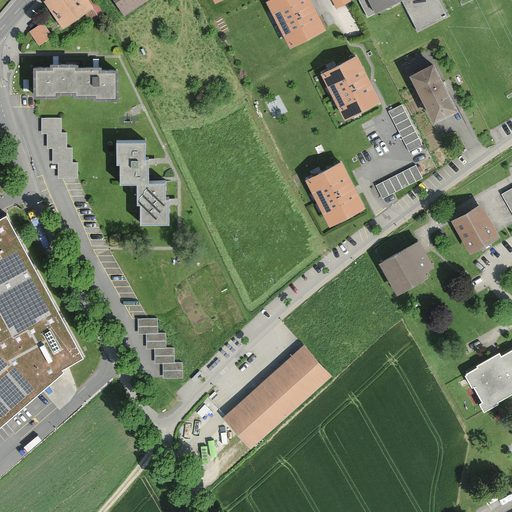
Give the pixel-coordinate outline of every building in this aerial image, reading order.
[(94,0),(49,0),(45,3),(65,31),(86,16),(93,24),(104,16),(94,0)] [(114,0),(126,16),(150,0),(114,0)] [(267,0),(291,45),(326,27),(312,0),(267,0)] [(358,0),(367,17),(399,0),(358,0)] [(42,25),(30,34),(39,47),(51,38),(42,25)] [(312,71),(335,118),(374,99),(350,52),(312,71)] [(428,56),(394,72),(423,123),(456,106),(428,56)] [(52,70),(36,70),(36,100),(60,100),(60,96),(76,96),(76,101),(82,101),(82,99),(81,71),(81,66),(52,66),(52,70)] [(103,70),(81,71),(82,99),(97,99),(97,103),(120,103),(119,73),(103,74),(103,70)] [(59,119),(40,119),(40,134),(48,134),(48,149),(56,149),(56,164),(65,163),(65,179),(84,178),(84,163),(76,163),(76,148),(68,148),(68,133),(59,134),(59,119)] [(147,146),(118,146),(118,157),(120,157),(120,166),(122,166),(122,186),(138,186),(151,186),(151,160),(147,160),(147,146)] [(333,158),(294,178),(319,227),(359,206),(333,158)] [(168,186),(151,186),(138,186),(138,197),(140,197),(140,207),(143,207),(143,227),(171,226),(171,200),(168,200),(168,186)] [(483,207),(455,223),(474,256),(503,240),(483,207)] [(0,426),(64,369),(63,366),(83,355),(6,212),(0,215),(0,426)] [(383,266),(401,298),(433,280),(430,274),(437,270),(422,244),(383,266)] [(158,320),(139,320),(139,335),(147,335),(148,350),(155,350),(156,365),(164,365),(164,380),(184,379),(183,364),(175,364),(175,349),(167,350),(167,334),(158,335),(158,320)] [(333,378),(306,347),(225,420),(253,450),(333,378)] [(481,369),(468,377),(475,389),(477,389),(485,404),(482,406),(486,414),(501,406),(500,404),(511,397),(511,353),(503,358),(502,355),(480,367),(481,369)]
